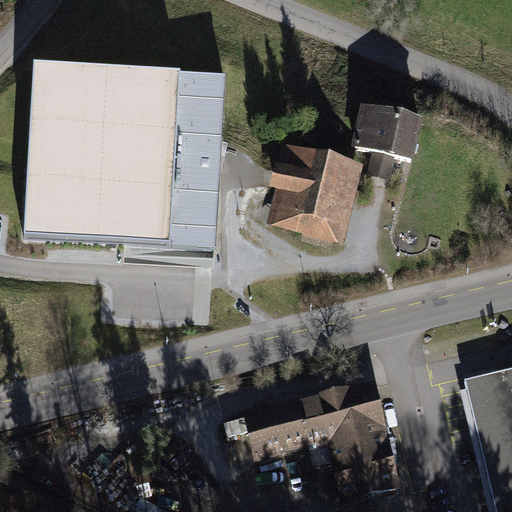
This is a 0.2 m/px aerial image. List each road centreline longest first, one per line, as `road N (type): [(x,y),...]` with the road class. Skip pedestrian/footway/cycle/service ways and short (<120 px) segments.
road 1 (tertiary): [(511,291),(0,413)]
road 2 (track): [(0,260),(63,270),(239,271),(335,264),(374,251)]
road 3 (unclassified): [(257,0),(478,89),(511,111)]
